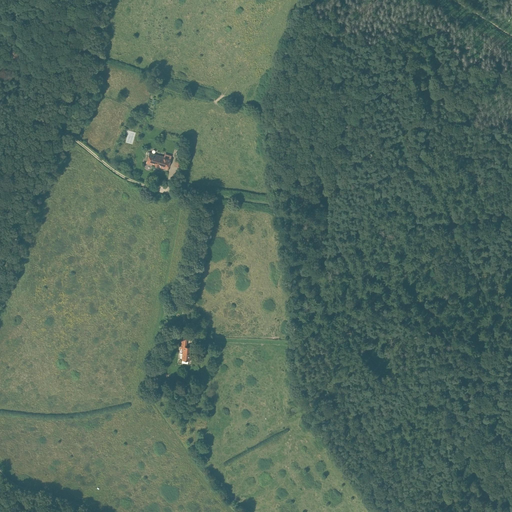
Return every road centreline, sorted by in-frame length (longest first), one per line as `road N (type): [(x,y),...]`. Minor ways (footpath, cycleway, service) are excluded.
road 1 (track): [(397,511),(335,448),(308,395),(280,205)]
road 2 (track): [(280,205),(135,182),(64,130)]
road 3 (unclassified): [(63,132),(89,56),(97,0)]
